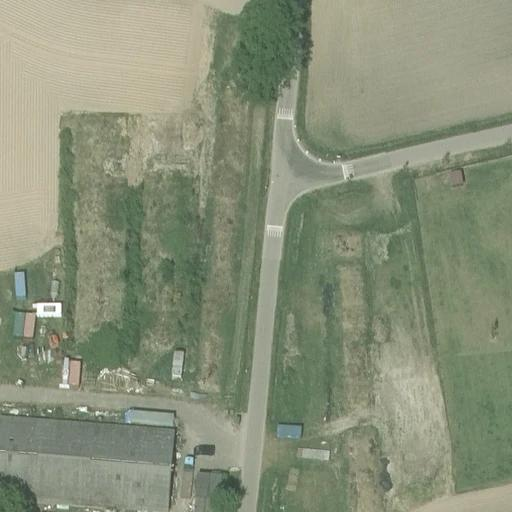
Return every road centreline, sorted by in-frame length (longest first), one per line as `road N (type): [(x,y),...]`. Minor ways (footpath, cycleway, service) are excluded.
road 1 (unclassified): [(246,511),(278,189)]
road 2 (unclassified): [(278,189),(511,136)]
road 3 (unclassified): [(278,189),(290,0)]
